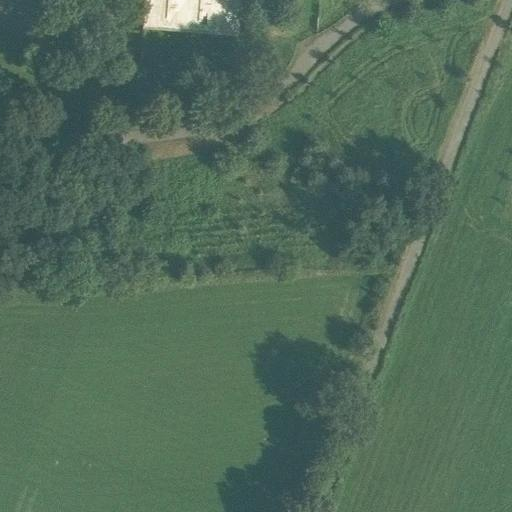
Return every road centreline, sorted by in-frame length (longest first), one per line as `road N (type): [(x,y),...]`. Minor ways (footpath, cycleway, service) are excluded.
road 1 (track): [(326,511),(508,0)]
road 2 (track): [(391,0),(326,40),(269,100),(228,120),(136,141),(0,149)]
